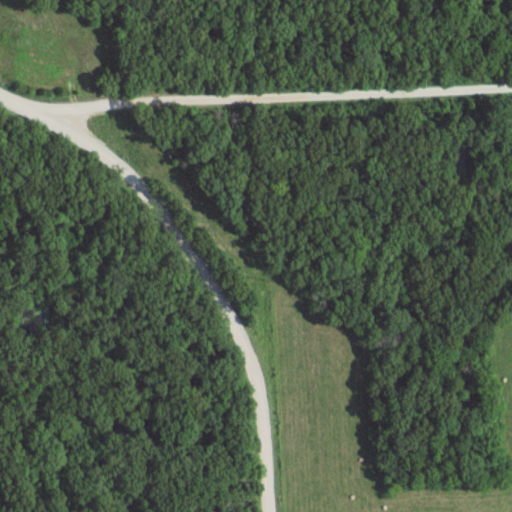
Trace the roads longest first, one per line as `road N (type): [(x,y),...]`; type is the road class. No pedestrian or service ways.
road 1 (residential): [(270,511),(253,351),(217,277),(138,179),(70,123),(0,93)]
road 2 (residential): [(511,85),(120,102),(57,118)]
